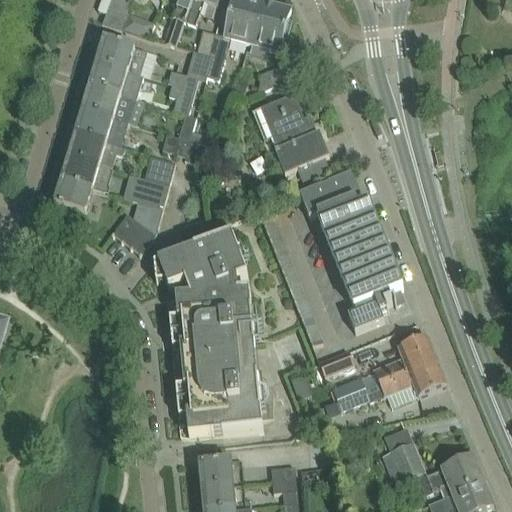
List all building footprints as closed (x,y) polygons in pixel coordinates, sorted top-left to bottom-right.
[(126,26),(133,6),(135,0),(122,0),(122,3),(115,0),(113,0),(102,30),(121,37),(122,35),(126,26)] [(135,0),(133,6),(144,10),(148,0),(135,0)] [(173,22),(164,47),(177,51),(179,42),(185,25),(185,26),(195,0),(182,0),(174,21),(175,22),(174,23),(173,22)] [(195,0),(185,26),(197,30),(201,19),(211,23),(217,9),(219,10),(222,0),(195,0)] [(253,49),(264,5),(243,0),(235,0),(225,40),(225,41),(231,43),(253,49)] [(292,13),(264,5),(253,49),(281,56),(292,13)] [(126,26),(122,35),(137,40),(140,30),(126,26)] [(211,56),(215,44),(202,40),(198,55),(207,57),(215,59),(216,57),(211,56)] [(97,67),(141,80),(148,56),(126,50),(105,43),(97,67)] [(220,85),(226,62),(215,59),(209,82),(220,85)] [(257,97),(285,86),(308,76),(302,61),(283,69),(262,78),(257,97)] [(90,91),(137,105),(137,104),(134,103),(141,80),(97,67),(90,91)] [(168,88),(173,89),(170,101),(178,103),(181,103),(188,80),(176,77),(172,76),(168,88)] [(193,106),(199,83),(188,80),(181,103),(178,103),(173,115),(186,119),(189,120),(193,106)] [(243,102),(248,90),(239,87),(235,99),(243,102)] [(83,114),(129,128),(131,128),(137,105),(134,104),(90,91),(83,114)] [(285,179),(311,169),(330,161),(320,137),(311,140),(295,99),(276,107),(262,113),(262,114),(253,117),(264,145),(273,141),(278,154),(276,155),(285,179)] [(122,151),(129,128),(83,114),(76,138),(119,150),(122,151)] [(186,119),(180,143),(191,146),(194,136),(193,136),(197,122),(189,120),(186,119)] [(194,136),(191,146),(202,149),(198,161),(213,166),(218,143),(194,136)] [(122,151),(119,150),(76,138),(69,161),(111,174),(116,158),(122,160),(126,156),(127,153),(122,151)] [(196,168),(198,161),(202,149),(191,146),(180,143),(168,139),(163,155),(187,161),(185,165),(196,168)] [(145,184),(170,191),(176,168),(151,160),(145,184)] [(69,161),(62,185),(94,194),(109,198),(110,193),(109,189),(114,175),(111,174),(69,161)] [(211,188),(218,177),(210,172),(203,184),(211,188)] [(352,178),(301,199),(310,222),(318,219),(356,316),(349,320),(356,337),(385,325),(382,318),(389,316),(387,310),(394,307),(396,311),(398,310),(397,309),(400,308),(401,305),(402,300),(400,295),(404,293),(370,207),(360,211),(357,204),(361,202),(352,178)] [(134,206),(138,207),(164,214),(170,191),(145,184),(143,183),(138,202),(134,203),(134,206)] [(86,219),(92,199),(94,194),(62,185),(55,209),(86,219)] [(157,240),(161,222),(164,214),(138,207),(134,223),(138,226),(147,233),(157,240)] [(323,346),(270,213),(259,217),(313,351),(323,346)] [(113,238),(123,245),(138,226),(134,223),(128,219),(125,222),(113,238)] [(123,245),(132,252),(147,233),(138,226),(123,245)] [(142,259),(154,243),(157,240),(147,233),(132,252),(142,259)] [(248,281),(232,239),(175,260),(157,267),(155,268),(157,287),(167,286),(170,293),(178,290),(182,302),(177,302),(179,325),(184,324),(186,350),(181,350),(185,394),(190,393),(192,419),(188,419),(190,442),(210,440),(263,435),(250,296),(239,296),(238,284),(248,281)] [(365,395),(438,365),(428,341),(424,342),(409,348),(398,353),(403,363),(377,373),(378,374),(375,375),(376,377),(380,389),(365,395)] [(325,384),(356,371),(349,356),(319,368),(325,384)] [(429,398),(448,390),(438,365),(365,395),(339,405),(344,416),(369,405),(370,407),(385,402),(386,402),(414,390),(419,402),(429,398)] [(365,395),(361,384),(361,383),(346,389),(335,393),(339,405),(365,395)] [(402,487),(425,478),(413,448),(391,457),(382,460),(388,475),(396,472),(402,487)] [(453,499),(484,486),(474,461),(456,469),(428,480),(435,498),(442,495),(445,503),(449,501),(449,502),(454,500),(453,499)] [(202,493),(234,490),(232,464),(210,466),(200,467),(202,493)] [(284,472),(286,497),(298,496),(295,471),(284,472)] [(274,498),(278,497),(286,497),(284,472),(272,473),(274,498)] [(492,511),(494,511),(484,486),(453,499),(454,500),(449,502),(453,511),(492,511)] [(202,493),(203,511),(236,511),(234,490),(202,493)]
